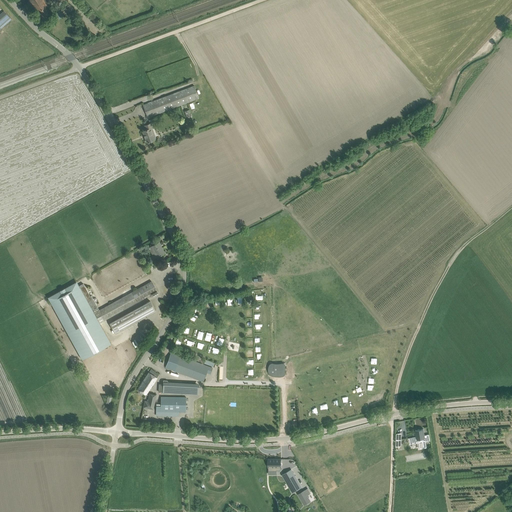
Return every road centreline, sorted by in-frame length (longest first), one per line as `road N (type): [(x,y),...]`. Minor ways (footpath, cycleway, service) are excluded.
road 1 (unclassified): [(117,431),(127,388),(178,305),(184,263),(80,67)]
road 2 (unclassified): [(117,431),(259,440),(425,407),(511,401)]
road 3 (track): [(392,413),(410,340),(461,249),(511,210)]
road 4 (track): [(269,0),(80,67)]
